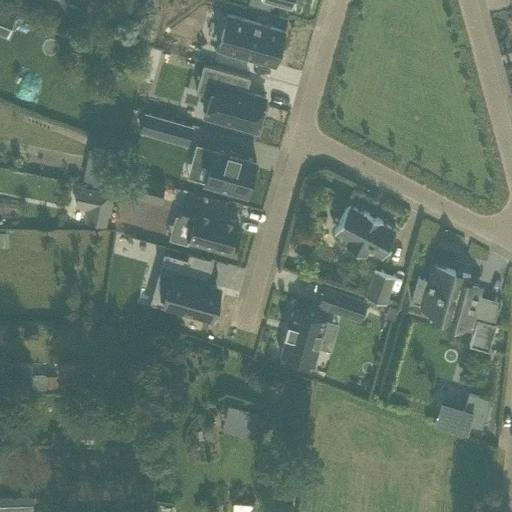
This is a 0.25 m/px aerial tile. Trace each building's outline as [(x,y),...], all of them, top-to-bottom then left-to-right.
[(103,0),(101,5),(127,14),(132,0),(103,0)] [(184,18),(187,6),(160,0),(159,0),(157,12),(184,18)] [(0,31),(7,35),(15,13),(0,7),(0,31)] [(222,11),(213,45),(271,60),(280,26),(222,11)] [(129,20),(127,31),(138,33),(139,22),(129,20)] [(195,42),(197,30),(155,24),(153,36),(195,42)] [(204,64),(197,91),(209,95),(204,114),(256,129),(266,96),(245,90),(246,88),(242,87),(244,77),(249,78),(249,77),(204,64)] [(187,144),(193,124),(146,111),(141,130),(187,144)] [(246,193),(256,159),(239,154),(239,153),(227,149),(227,150),(214,146),(213,147),(196,142),(191,158),(209,163),(204,181),(246,193)] [(130,174),(125,190),(129,191),(161,200),(164,190),(165,184),(130,174)] [(82,219),(103,224),(111,190),(73,182),(69,204),(85,207),(82,219)] [(187,239),(230,251),(238,220),(214,213),(215,209),(183,200),(179,216),(193,220),(187,239)] [(348,203),(334,229),(348,237),(345,242),(365,253),(368,247),(382,254),(396,228),(381,220),(382,218),(364,209),(363,211),(348,203)] [(164,251),(155,281),(168,285),(162,305),(187,312),(188,309),(211,315),(218,292),(205,288),(207,281),(184,275),(188,258),(164,251)] [(470,270),(434,260),(429,275),(418,272),(411,297),(434,303),(435,298),(459,304),(456,316),(468,320),(479,281),(468,278),(470,270)] [(395,273),(375,267),(365,294),(385,301),(395,273)] [(310,305),(359,316),(364,293),(316,282),(310,305)] [(389,303),(385,314),(393,317),(397,306),(389,303)] [(280,353),(314,363),(327,316),(293,306),(289,321),(287,320),(284,333),(285,334),(280,353)] [(476,317),(469,344),(487,349),(495,322),(476,317)] [(37,325),(24,326),(24,337),(38,337),(37,325)] [(17,328),(8,328),(8,337),(17,337),(17,328)] [(15,363),(14,385),(31,386),(32,363),(15,363)] [(60,363),(59,388),(80,388),(80,364),(60,363)] [(44,374),(44,386),(56,386),(56,374),(44,374)] [(435,420),(435,421),(446,425),(467,431),(469,423),(481,427),(489,398),(470,393),(466,407),(441,400),(435,420)] [(218,426),(249,435),(256,410),(225,401),(218,426)] [(0,511),(33,511),(33,495),(0,496),(0,511)]
